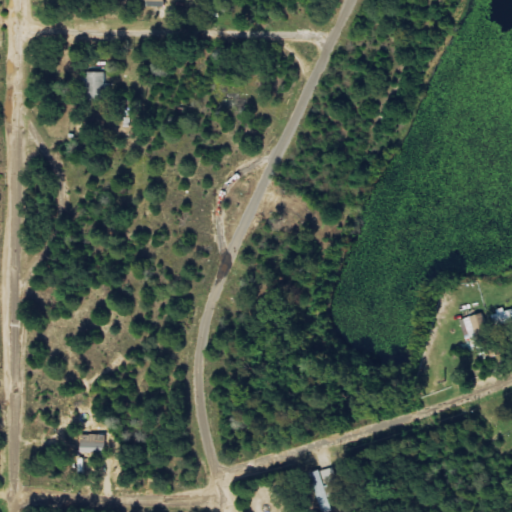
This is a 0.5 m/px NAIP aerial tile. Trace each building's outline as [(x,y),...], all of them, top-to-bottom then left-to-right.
[(166,0),(148,0),(149,7),(166,8),(166,0)] [(107,72),(91,73),(92,99),(108,99),(107,72)] [(497,328),(511,325),(511,309),(494,313),(497,328)] [(462,320),(469,340),(491,333),(484,313),(462,320)] [(327,511),(333,510),(330,498),(336,495),(333,483),(338,481),(334,467),(312,474),(324,511),(327,511)]
